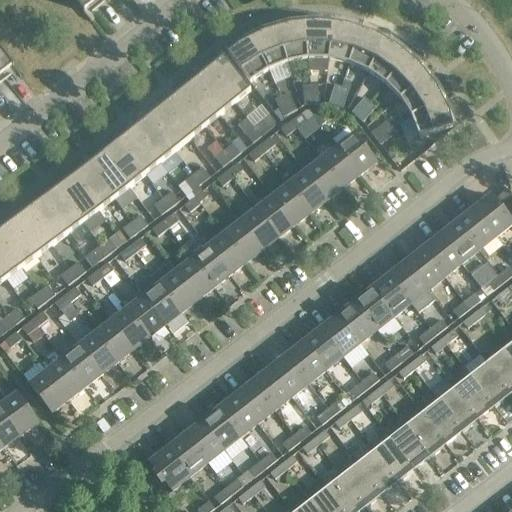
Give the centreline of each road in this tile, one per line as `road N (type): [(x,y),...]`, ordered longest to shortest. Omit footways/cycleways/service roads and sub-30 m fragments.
road 1 (residential): [(16,511),(478,161),(511,147)]
road 2 (residential): [(183,0),(0,138)]
